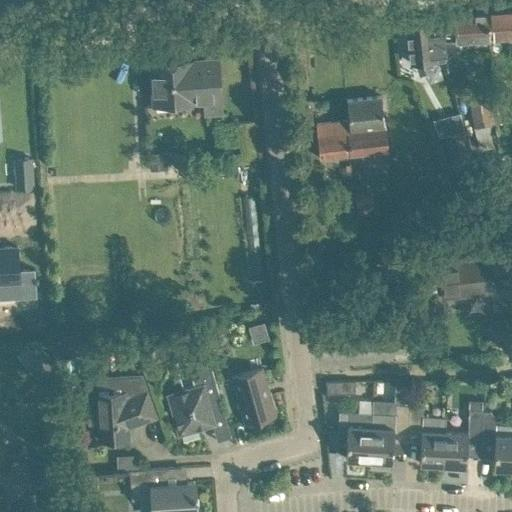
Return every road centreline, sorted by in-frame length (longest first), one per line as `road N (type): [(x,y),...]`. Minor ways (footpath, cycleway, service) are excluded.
road 1 (residential): [(300,362),(260,0)]
road 2 (residential): [(511,508),(336,497),(232,511)]
road 3 (residential): [(203,0),(0,13)]
road 4 (residential): [(225,511),(243,463),(293,448),(307,427),(300,362)]
